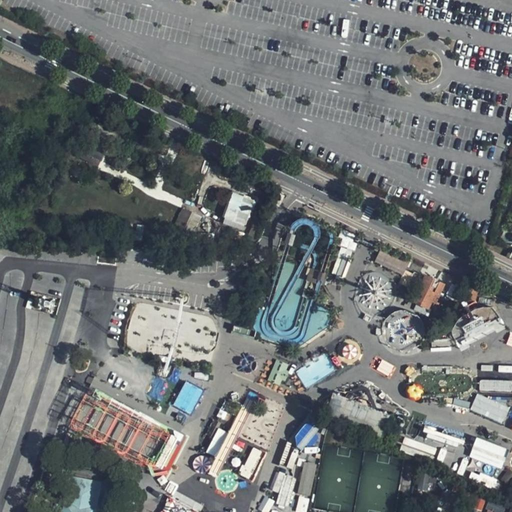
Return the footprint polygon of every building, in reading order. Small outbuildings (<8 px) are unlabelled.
[(83,154),(101,162),(112,141),(93,132),(83,154)] [(99,167),(101,162),(83,154),(81,158),(99,167)] [(225,215),(243,223),(253,200),(235,192),(225,215)] [(175,224),(194,232),(201,216),(182,208),(175,224)] [(240,227),(243,223),(225,215),(223,219),(240,227)] [(309,227),(310,220),(300,219),(298,248),(314,250),(316,228),(309,227)] [(251,225),(246,240),(255,242),(260,228),(251,225)] [(396,282),(402,285),(409,270),(403,267),(396,282)] [(444,285),(455,290),(450,277),(429,267),(425,276),(444,285)] [(412,301),(431,310),(433,305),(444,285),(425,276),(412,301)] [(469,284),(464,296),(474,300),(479,288),(469,284)] [(444,285),(433,305),(446,311),(455,290),(444,285)] [(502,327),(491,304),(448,324),(459,347),(502,327)] [(171,332),(172,313),(134,311),(133,332),(159,333),(159,324),(167,325),(167,332),(171,332)] [(306,388),(335,370),(325,353),(295,371),(306,388)] [(479,380),(480,391),(511,390),(511,387),(511,379),(479,380)] [(190,414),(203,390),(186,381),(173,405),(190,414)] [(476,395),(471,412),(504,422),(509,405),(476,395)] [(311,449),(321,429),(304,422),(295,442),(311,449)] [(206,452),(216,457),(228,432),(217,427),(206,452)] [(400,448),(433,459),(438,444),(458,451),(462,439),(427,428),(424,440),(416,437),(415,440),(405,436),(400,448)] [(502,468),(508,448),(475,438),(469,458),(502,468)] [(250,447),(241,476),(254,480),(263,451),(250,447)] [(299,494),(311,495),(315,463),(302,462),(299,494)] [(275,504),(283,507),(296,478),(279,471),(271,490),(279,494),(275,504)] [(418,489),(429,490),(430,475),(419,474),(418,489)] [(71,511),(93,511),(99,483),(78,479),(71,511)] [(196,511),(170,496),(160,511),(196,511)] [(258,509),(262,511),(267,511),(274,501),(264,496),(258,509)] [(295,511),(305,511),(308,499),(298,497),(295,511)]
